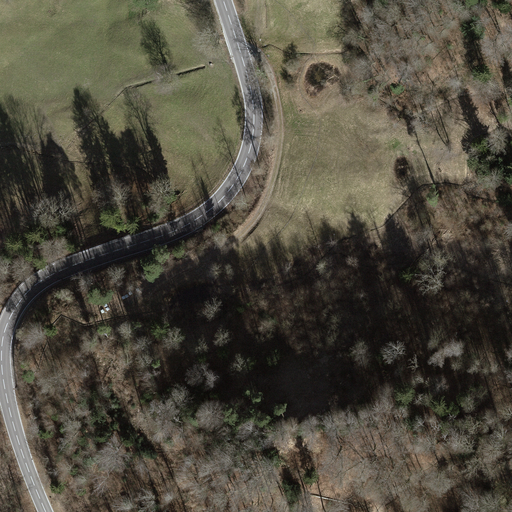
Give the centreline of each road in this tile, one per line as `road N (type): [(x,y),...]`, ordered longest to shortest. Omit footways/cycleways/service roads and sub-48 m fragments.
road 1 (secondary): [(45,511),(7,398),(7,323),(40,281),(178,229),(228,191),(251,145),(254,114),(223,0)]
road 2 (track): [(240,49),(259,56),(276,83),(284,134),(274,189),(226,247),(102,313)]
